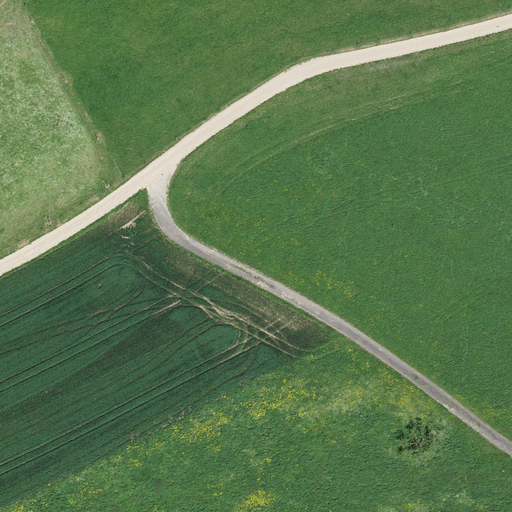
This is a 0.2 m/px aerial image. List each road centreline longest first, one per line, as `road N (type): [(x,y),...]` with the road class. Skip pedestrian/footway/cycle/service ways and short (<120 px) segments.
road 1 (track): [(511,451),(375,351),(198,251),(162,222),(159,167)]
road 2 (track): [(159,167),(302,73),(511,21)]
road 3 (track): [(159,167),(49,244),(0,268)]
